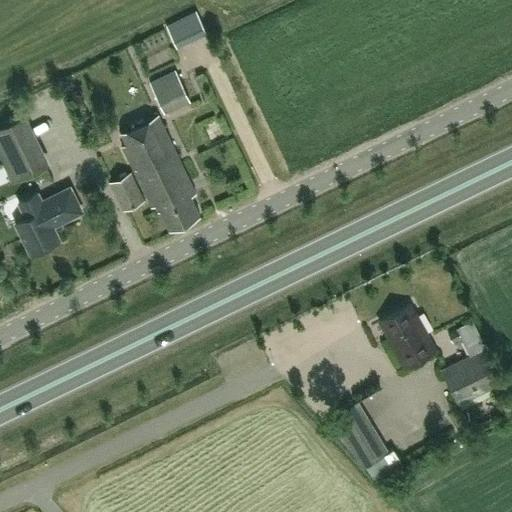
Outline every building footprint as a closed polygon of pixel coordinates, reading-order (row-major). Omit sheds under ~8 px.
[(196,13),(166,28),(176,49),(206,34),(196,13)] [(56,79),(75,129),(152,101),(137,61),(120,67),(119,65),(110,68),(107,60),(56,79)] [(178,67),(152,77),(166,112),(192,103),(178,67)] [(47,165),(25,115),(0,126),(0,147),(14,180),(47,165)] [(151,207),(157,205),(168,228),(198,214),(190,196),(195,193),(158,115),(121,133),(127,144),(122,146),(151,207)] [(143,200),(130,173),(110,183),(123,210),(143,200)] [(58,240),(52,225),(82,212),(71,188),(43,201),(38,191),(20,200),(27,216),(16,220),(31,252),(58,240)] [(404,367),(435,349),(410,304),(379,321),(404,367)] [(448,331),(452,339),(461,335),(460,333),(457,327),(448,331)] [(459,403),(499,383),(482,349),(442,369),(459,403)] [(386,453),(355,403),(335,415),(366,465),(386,453)]
